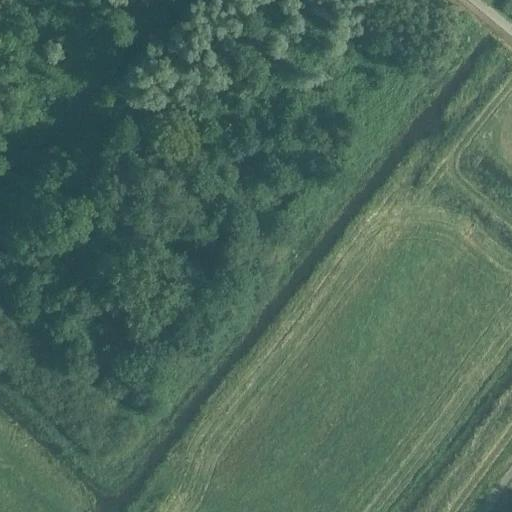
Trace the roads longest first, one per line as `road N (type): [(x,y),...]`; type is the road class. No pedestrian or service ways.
road 1 (track): [(0,381),(102,480),(114,477),(315,218),(489,12)]
road 2 (track): [(511,80),(468,130),(456,167),(470,190),(511,224)]
